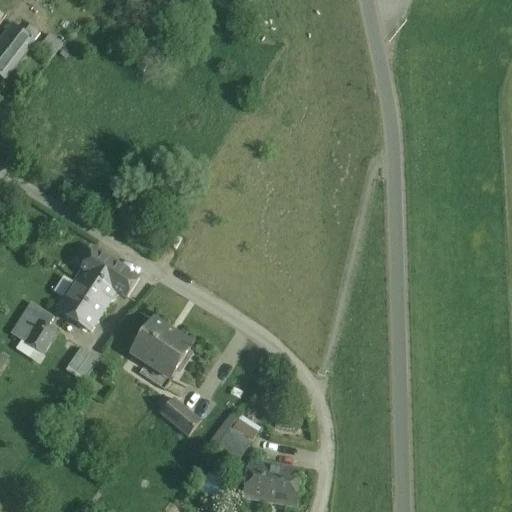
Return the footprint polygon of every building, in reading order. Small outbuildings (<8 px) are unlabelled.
[(13,25),(0,41),(0,76),(5,81),(34,42),(24,34),(13,25)] [(40,35),(30,27),(24,34),(34,42),(40,35)] [(64,45),(54,37),(42,51),(52,59),(64,45)] [(139,280),(95,251),(82,271),(83,272),(117,294),(127,300),(139,280)] [(83,272),(57,312),(91,334),(117,294),(83,272)] [(54,319),(38,309),(32,318),(40,324),(48,328),(54,319)] [(194,349),(154,322),(132,355),(147,365),(172,381),(172,382),(194,349)] [(40,324),(27,345),(42,355),(56,333),(48,328),(40,324)] [(99,367),(86,356),(71,375),(85,385),(99,367)] [(172,381),(147,365),(140,376),(165,392),(172,381)] [(203,421),(178,403),(165,421),(190,438),(203,421)] [(258,434),(239,422),(232,432),(251,444),(258,434)] [(232,432),(231,431),(215,451),(237,466),(251,444),(232,432)] [(302,472),(252,464),(245,500),(295,509),(302,472)]
